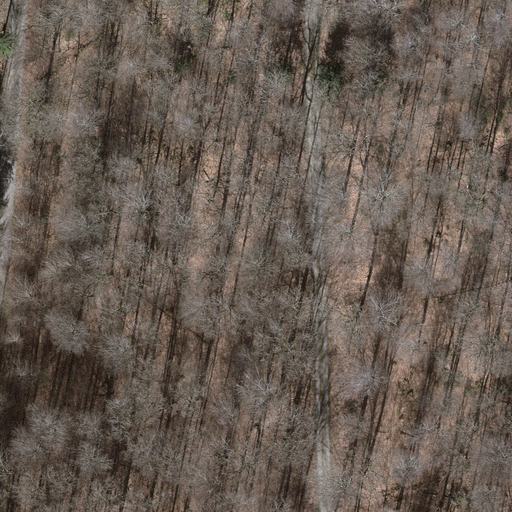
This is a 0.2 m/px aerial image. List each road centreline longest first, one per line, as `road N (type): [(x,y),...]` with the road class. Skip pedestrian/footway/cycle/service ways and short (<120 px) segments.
road 1 (track): [(314,0),(327,511)]
road 2 (track): [(21,0),(0,215)]
